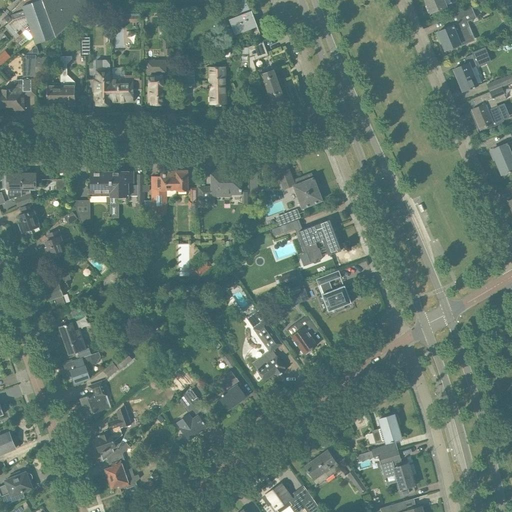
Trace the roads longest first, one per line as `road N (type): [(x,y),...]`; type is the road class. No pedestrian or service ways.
road 1 (tertiary): [(301,0),(425,326)]
road 2 (tertiary): [(449,312),(314,0)]
road 3 (residential): [(325,119),(282,133),(0,131)]
road 4 (residential): [(161,511),(406,338)]
road 5 (residential): [(511,259),(397,0)]
road 6 (residential): [(81,511),(0,278)]
road 7 (residential): [(325,119),(406,338)]
road 8 (tertiary): [(504,511),(449,312)]
road 9 (tertiary): [(425,326),(477,511)]
road 10 (residential): [(406,338),(454,511)]
road 11 (residential): [(281,0),(325,119)]
